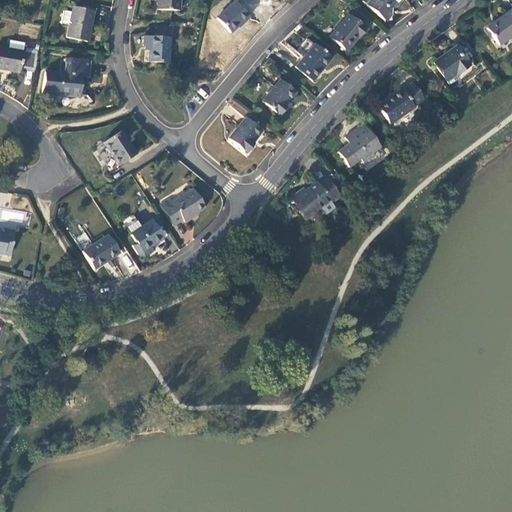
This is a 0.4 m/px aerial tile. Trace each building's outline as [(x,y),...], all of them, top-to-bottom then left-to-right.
[(179,0),(156,0),(157,9),(179,10),(179,0)] [(401,0),(368,0),(365,4),(384,20),(390,14),(390,7),(396,6),(401,0)] [(249,16),(235,2),(217,19),(230,33),(242,22),(249,16)] [(511,32),(511,6),(485,27),(498,43),(511,32)] [(86,42),(93,11),(72,7),(71,13),(63,11),(60,23),(66,24),(67,19),(69,19),(65,37),(86,42)] [(365,29),(347,15),(329,37),(345,50),(356,36),(358,37),(365,29)] [(169,38),(143,37),(143,46),(144,46),(149,46),(149,51),(148,61),(168,62),(169,38)] [(24,47),(25,43),(9,40),(8,48),(0,46),(0,69),(19,73),(20,69),(24,47)] [(331,57),(312,42),(293,64),(312,80),(331,57)] [(449,83),(457,78),(454,74),(470,63),(455,44),(433,61),(449,83)] [(20,69),(34,72),(38,50),(24,47),(20,69)] [(89,78),(91,61),(66,59),(64,74),(44,72),(41,93),(79,97),(81,77),(89,78)] [(471,65),(470,63),(454,74),(457,78),(462,77),(470,70),(471,65)] [(196,77),(186,75),(185,84),(194,86),(196,77)] [(293,94),(278,82),(261,103),(278,117),(285,109),(283,107),(293,94)] [(422,99),(410,83),(400,90),(400,89),(375,106),(387,124),(422,99)] [(261,130),(245,117),(228,138),(246,152),(253,143),(251,142),(261,130)] [(380,145),(363,122),(345,136),(349,142),(337,151),(349,165),(360,157),(363,161),(374,153),(372,151),(380,145)] [(121,130),(103,141),(118,164),(136,153),(121,130)] [(325,177),(336,192),(342,187),(331,173),(325,177)] [(336,192),(325,177),(318,183),(317,181),(305,190),(292,199),(305,218),(338,194),(336,192)] [(290,196),(292,199),(305,190),(303,187),(290,196)] [(206,207),(194,188),(173,202),(170,198),(160,204),(174,225),(183,219),(186,223),(192,218),(191,216),(197,212),(206,207)] [(0,227),(19,232),(24,212),(0,206),(0,227)] [(153,220),(131,234),(138,243),(133,246),(140,256),(144,257),(154,251),(151,247),(164,238),(153,220)] [(0,253),(11,255),(15,232),(4,230),(4,234),(0,233),(0,253)] [(75,239),(82,249),(91,243),(84,233),(75,239)] [(120,253),(108,235),(83,253),(95,270),(120,253)] [(131,275),(139,269),(126,251),(118,256),(131,275)]
